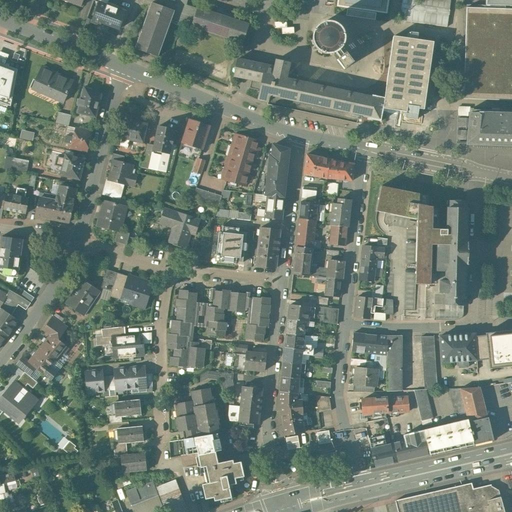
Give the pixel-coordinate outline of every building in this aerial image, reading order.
[(151,0),(151,3),(173,11),(173,9),(193,16),(195,9),(184,5),(185,0),(151,0)] [(387,0),(337,0),(336,6),(386,13),(387,0)] [(452,0),(426,0),(426,8),(452,9),(452,0)] [(511,110),(469,109),(469,111),(466,144),(511,145),(511,0),(485,0),(485,4),(511,5),(511,110)] [(108,3),(107,6),(98,3),(92,22),(101,25),(102,23),(119,29),(125,13),(117,10),(118,7),(108,3)] [(150,3),(134,49),(156,57),(170,19),(173,11),(151,3),(150,3)] [(248,23),(196,7),(195,9),(193,16),(190,26),(190,27),(191,27),(191,26),(196,28),(196,29),(242,43),(248,23)] [(511,9),(467,8),(463,99),(511,100),(511,9)] [(193,16),(173,9),(173,11),(170,19),(190,26),(193,16)] [(334,24),(330,23),(326,23),(326,22),(321,23),(322,24),(320,25),(318,27),(316,29),(315,28),(312,32),(313,33),(313,35),(312,38),(312,40),(311,41),(312,45),(313,45),(315,48),(318,51),(317,52),(321,54),(322,53),(324,54),(328,54),(330,54),(330,55),(334,54),(334,53),(335,52),(339,49),(340,48),(341,49),(343,45),(342,44),(343,42),(344,39),(343,37),(345,37),(344,32),(342,33),(341,30),(339,28),(338,26),(338,25),(334,23),(334,24)] [(119,30),(104,25),(102,34),(116,39),(119,30)] [(409,39),(393,36),(384,98),(372,95),(372,97),(369,117),(369,119),(380,122),(383,109),(406,112),(405,118),(417,119),(419,109),(424,110),(433,42),(417,40),(418,33),(410,32),(409,39)] [(346,53),(343,55),(339,49),(335,52),(340,58),(337,60),(344,69),(353,62),(346,53)] [(23,59),(0,50),(0,67),(4,69),(17,73),(23,59)] [(372,97),(286,79),(290,63),(276,60),(274,67),(237,59),(233,76),(261,83),(257,100),(268,102),(269,96),(369,117),(372,97)] [(56,73),(42,66),(32,89),(46,95),(56,74),(56,73)] [(72,82),(56,74),(46,95),(63,103),(72,82)] [(100,95),(83,87),(80,100),(78,99),(76,106),(78,107),(77,113),(95,118),(100,99),(100,95)] [(286,114),(287,107),(275,106),(274,113),(286,114)] [(308,118),(309,112),(294,110),(294,116),(308,118)] [(469,111),(458,110),(456,146),(466,147),(466,144),(469,111)] [(70,115),(57,112),(56,124),(67,126),(70,115)] [(326,117),(325,126),(358,129),(359,120),(326,117)] [(147,124),(125,120),(122,139),(128,140),(143,143),(147,124)] [(209,126),(189,120),(182,144),(198,148),(202,149),(209,126)] [(174,130),(157,126),(153,148),(169,152),(171,144),(172,144),(173,139),(172,139),(174,130)] [(91,132),(75,128),(73,139),(65,137),(62,146),(86,152),(91,132)] [(19,138),(33,140),(34,131),(21,129),(19,138)] [(246,137),(234,134),(233,138),(234,141),(235,141),(234,146),(229,145),(231,146),(258,154),(260,148),(256,147),(258,140),(250,138),(250,139),(246,137)] [(128,140),(122,139),(120,147),(127,148),(128,140)] [(198,148),(182,144),(180,150),(196,155),(198,148)] [(288,149),(273,145),(272,156),(269,156),(266,196),(267,196),(283,198),(288,149)] [(258,154),(231,146),(230,150),(231,153),(232,153),(231,157),(226,156),(228,157),(255,165),(250,163),(251,162),(250,158),(251,157),(257,159),(258,154)] [(169,152),(153,148),(148,168),(151,169),(165,172),(169,152)] [(84,159),(65,154),(64,158),(62,167),(60,175),(79,180),(84,159)] [(124,157),(113,154),(111,161),(114,161),(123,164),(124,157)] [(3,167),(27,172),(29,160),(6,155),(3,167)] [(329,160),(306,155),(304,174),(327,178),(328,176),(329,160)] [(64,158),(57,157),(55,165),(62,167),(64,158)] [(255,165),(228,157),(226,161),(228,164),(227,169),(222,167),(222,168),(224,168),(252,176),(247,174),(247,173),(246,169),(248,169),(254,170),(255,165)] [(205,161),(198,159),(194,172),(200,174),(205,161)] [(353,164),(329,160),(328,176),(327,178),(352,181),(353,164)] [(123,164),(114,161),(113,167),(112,167),(108,180),(124,184),(127,174),(130,174),(133,166),(123,164)] [(252,176),(224,168),(223,172),(224,175),(225,175),(224,181),(230,182),(229,184),(235,186),(236,184),(242,186),(243,181),(245,180),(250,181),(252,176)] [(165,172),(151,169),(148,182),(162,185),(165,172)] [(76,188),(59,185),(57,191),(56,195),(55,201),(72,205),(76,188)] [(316,198),(316,187),(302,186),(302,197),(316,198)] [(432,207),(418,204),(419,194),(380,186),(375,211),(417,220),(415,284),(430,285),(430,273),(431,245),(436,245),(437,235),(447,235),(447,230),(431,229),(432,207)] [(26,190),(17,188),(16,195),(25,197),(26,190)] [(202,190),(196,188),(192,200),(198,202),(202,190)] [(202,190),(198,202),(205,204),(209,192),(202,190)] [(215,194),(209,192),(205,204),(211,206),(215,194)] [(16,195),(6,193),(6,194),(3,207),(3,209),(25,214),(28,198),(25,197),(16,195)] [(221,196),(215,194),(211,206),(217,209),(221,196)] [(283,198),(267,196),(266,205),(265,217),(281,219),(284,198),(283,198)] [(47,200),(38,198),(34,217),(42,219),(42,217),(69,222),(72,205),(55,201),(47,200)] [(127,201),(112,198),(110,203),(126,207),(127,201)] [(318,200),(306,199),(306,202),(301,202),(299,219),(316,221),(318,200)] [(110,203),(103,201),(97,226),(117,231),(120,232),(120,231),(126,208),(126,207),(110,203)] [(467,201),(448,201),(447,230),(447,235),(437,235),(436,245),(435,270),(445,271),(445,281),(439,281),(439,292),(445,293),(444,305),(464,306),(465,271),(467,271),(468,236),(466,236),(467,201)] [(266,205),(258,204),(257,216),(265,217),(266,205)] [(340,205),(333,204),(332,213),(330,213),(329,220),(332,220),(331,225),(347,227),(349,206),(340,205)] [(199,220),(165,209),(162,219),(175,223),(169,242),(186,247),(191,229),(196,230),(199,220)] [(217,209),(215,216),(228,218),(229,211),(217,209)] [(251,213),(238,212),(237,219),(250,220),(251,213)] [(316,221),(299,219),(296,247),(312,249),(316,221)] [(347,227),(331,225),(329,244),(345,246),(347,227)] [(246,231),(211,228),(209,239),(232,240),(232,241),(245,242),(246,231)] [(280,230),(260,228),(256,266),(275,268),(280,230)] [(129,234),(120,231),(120,232),(117,231),(114,242),(126,245),(129,234)] [(387,239),(378,238),(377,245),(387,246),(387,239)] [(208,247),(202,246),(201,254),(199,266),(217,268),(221,247),(231,247),(232,241),(232,240),(209,239),(209,242),(208,247)] [(209,242),(196,240),(194,252),(201,254),(202,246),(208,247),(209,242)] [(15,244),(0,243),(0,263),(11,264),(14,264),(15,244)] [(378,247),(363,246),(360,266),(375,268),(376,268),(377,257),(378,247)] [(312,249),(296,247),(293,274),(309,276),(310,267),(312,249)] [(343,262),(329,261),(328,269),(329,269),(329,272),(335,272),(335,279),(341,279),(343,262)] [(375,268),(360,266),(359,279),(373,281),(375,268)] [(328,269),(310,267),(309,276),(327,278),(328,278),(329,272),(329,269),(328,269)] [(117,273),(107,269),(101,288),(111,291),(117,273)] [(128,276),(117,273),(111,291),(121,295),(128,276)] [(149,283),(128,276),(121,295),(134,299),(133,304),(142,307),(149,283)] [(328,278),(327,278),(327,285),(326,295),(340,297),(341,279),(335,279),(328,278)] [(83,281),(79,286),(78,287),(77,287),(76,288),(76,289),(76,290),(68,304),(81,312),(87,304),(89,306),(99,291),(83,281)] [(37,292),(28,286),(24,291),(33,298),(37,292)] [(221,291),(214,290),(214,291),(214,299),(209,298),(209,299),(213,299),(212,307),(200,305),(199,315),(205,316),(204,320),(208,320),(223,322),(223,314),(223,313),(223,308),(228,309),(227,311),(235,311),(235,313),(244,313),(244,307),(251,308),(249,325),(246,324),(245,339),(263,340),(263,335),(264,335),(265,327),(268,327),(269,319),(268,319),(269,314),(270,305),(269,305),(270,298),(261,297),(261,298),(252,297),(252,298),(246,297),(246,294),(230,292),(230,290),(222,289),(221,291)] [(20,297),(9,290),(7,295),(8,295),(3,304),(13,309),(17,304),(16,303),(20,297)] [(198,342),(186,341),(186,336),(188,336),(189,322),(193,323),(196,293),(188,292),(188,291),(179,290),(178,299),(175,299),(174,307),(176,307),(175,315),(176,315),(176,320),(171,320),(170,328),(171,328),(170,333),(168,333),(168,334),(167,348),(175,349),(174,356),(171,356),(170,364),(179,365),(179,366),(187,367),(187,366),(195,367),(195,366),(202,367),(205,349),(197,348),(198,342)] [(33,298),(24,291),(20,297),(16,303),(17,304),(26,310),(31,302),(33,298)] [(321,297),(309,296),(308,303),(328,305),(328,298),(321,298),(321,297)] [(372,298),(357,297),(355,317),(369,319),(371,305),(372,298)] [(382,299),(372,297),(372,298),(371,305),(383,306),(384,299),(382,299)] [(309,307),(289,305),(288,320),(306,322),(308,322),(308,317),(309,307)] [(17,321),(0,307),(0,330),(7,336),(17,321)] [(338,309),(324,307),(323,315),(317,315),(317,321),(337,323),(338,309)] [(67,327),(52,317),(43,329),(51,334),(58,339),(60,337),(61,337),(67,327)] [(223,322),(208,320),(206,334),(224,337),(225,331),(226,322),(223,322)] [(306,322),(288,320),(286,334),(304,336),(305,326),(306,322)] [(124,327),(101,329),(102,335),(102,339),(111,338),(111,336),(125,335),(124,327)] [(511,330),(486,333),(486,336),(489,358),(490,367),(511,365),(511,330)] [(387,336),(353,333),(351,351),(375,354),(387,355),(387,336)] [(58,339),(51,334),(40,348),(54,360),(66,346),(68,343),(61,337),(60,337),(58,339)] [(125,335),(111,336),(112,344),(113,358),(145,355),(144,344),(141,345),(139,334),(125,335)] [(304,336),(286,334),(285,348),(303,350),(303,345),(304,336)] [(475,334),(440,336),(442,363),(459,362),(459,369),(468,368),(467,361),(477,361),(477,359),(475,337),(475,334)] [(401,336),(387,336),(387,370),(387,391),(401,390),(401,336)] [(434,336),(422,336),(425,389),(438,389),(434,336)] [(477,359),(489,358),(486,336),(475,337),(477,359)] [(212,340),(198,339),(198,342),(197,348),(205,349),(211,349),(212,340)] [(247,345),(236,344),(236,348),(233,348),(233,353),(246,354),(246,352),(247,352),(247,345)] [(66,346),(54,360),(57,362),(68,348),(66,346)] [(40,348),(29,362),(46,375),(51,368),(49,366),(54,360),(40,348)] [(303,350),(285,348),(283,363),(301,365),(302,355),(303,350)] [(247,352),(246,352),(246,354),(245,369),(264,371),(266,354),(247,352)] [(246,354),(233,353),(231,368),(245,370),(245,369),(246,354)] [(387,355),(375,354),(374,369),(377,370),(387,370),(387,355)] [(31,367),(21,358),(16,364),(26,372),(31,367)] [(301,365),(283,363),(282,377),(299,379),(300,372),(301,365)] [(144,367),(129,369),(131,388),(146,387),(145,378),(146,378),(145,371),(144,371),(144,367)] [(332,368),(321,367),(320,378),(331,379),(332,368)] [(374,369),(355,368),(353,385),(376,387),(377,370),(374,369)] [(129,369),(113,370),(114,377),(115,377),(116,390),(131,388),(129,369)] [(12,370),(5,377),(14,385),(19,379),(20,377),(12,370)] [(101,371),(86,372),(86,376),(85,376),(86,383),(87,383),(88,392),(103,391),(101,371)] [(233,373),(219,372),(223,395),(235,392),(232,380),(233,373)] [(299,379),(282,377),(280,392),(298,394),(299,387),(299,379)] [(15,386),(0,404),(0,406),(10,415),(22,402),(24,404),(34,392),(19,379),(14,385),(15,386)] [(499,384),(480,387),(482,398),(501,395),(499,384)] [(262,389),(242,387),(240,408),(239,422),(250,423),(250,424),(257,425),(257,424),(259,424),(262,389)] [(482,398),(480,387),(460,389),(465,410),(468,419),(474,445),(493,440),(488,417),(486,418),(482,398)] [(209,388),(191,391),(192,401),(175,404),(177,417),(176,417),(178,432),(185,431),(186,439),(217,434),(219,434),(214,404),(212,404),(211,398),(209,388)] [(425,389),(413,390),(421,421),(432,419),(425,389)] [(460,389),(449,390),(454,413),(465,410),(460,389)] [(298,394),(280,392),(280,396),(281,411),(281,417),(285,435),(305,432),(302,414),(303,414),(302,401),(300,401),(301,394),(298,394)] [(118,402),(118,396),(105,397),(105,404),(114,403),(114,402),(118,402)] [(329,397),(316,396),(318,413),(331,411),(329,397)] [(407,397),(387,399),(388,412),(388,413),(409,412),(407,397)] [(387,398),(361,400),(362,414),(364,414),(364,416),(388,412),(387,399),(387,398)] [(118,402),(114,402),(114,403),(115,418),(116,418),(116,417),(140,415),(141,415),(139,400),(138,400),(118,402)] [(240,408),(229,407),(228,416),(229,421),(239,422),(240,408)] [(468,419),(446,424),(452,449),(474,445),(468,419)] [(128,422),(108,424),(108,430),(117,430),(117,429),(129,428),(128,422)] [(446,424),(423,430),(429,454),(452,449),(446,424)] [(129,428),(117,429),(117,430),(118,444),(119,444),(120,444),(126,443),(143,442),(142,427),(141,427),(129,428)] [(423,430),(403,435),(404,440),(392,443),(397,462),(429,455),(429,454),(423,430)] [(186,439),(182,440),(183,448),(181,448),(182,456),(197,454),(198,456),(215,452),(221,451),(217,434),(186,439)] [(383,436),(369,439),(375,467),(397,462),(392,443),(385,445),(383,436)] [(215,452),(198,456),(200,468),(205,467),(217,464),(215,452)] [(121,455),(120,455),(122,472),(122,473),(129,472),(145,470),(145,471),(146,471),(144,453),(144,454),(127,455),(121,455)] [(217,464),(205,467),(209,483),(202,485),(205,499),(213,497),(214,501),(231,498),(229,486),(236,484),(235,479),(244,477),(240,463),(233,464),(232,461),(217,464)] [(13,473),(0,475),(0,482),(0,483),(1,483),(14,479),(14,480),(15,480),(13,473)] [(152,482),(135,488),(125,492),(130,505),(157,495),(152,482)] [(502,511),(497,490),(491,486),(490,485),(472,489),(471,483),(406,498),(406,500),(397,502),(396,500),(395,500),(398,511),(502,511)] [(122,511),(118,499),(111,502),(115,511),(122,511)]
